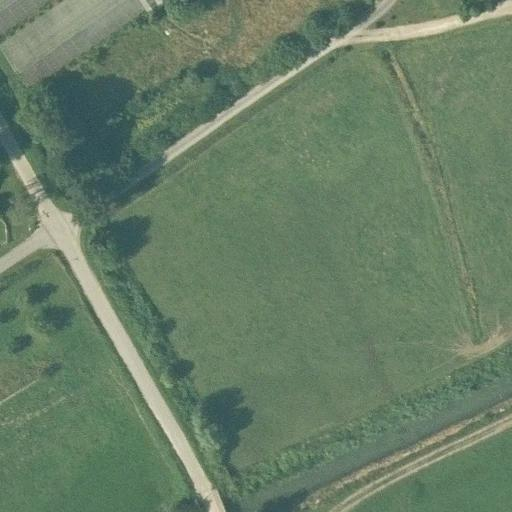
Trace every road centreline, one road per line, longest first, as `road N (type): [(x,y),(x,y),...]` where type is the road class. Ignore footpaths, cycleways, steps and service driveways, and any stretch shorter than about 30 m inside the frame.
road 1 (unclassified): [(56,230),(352,33)]
road 2 (unclassified): [(206,511),(56,230)]
road 3 (track): [(355,511),(511,431)]
